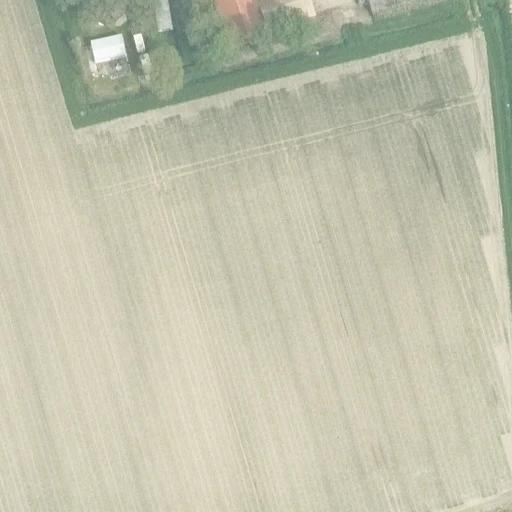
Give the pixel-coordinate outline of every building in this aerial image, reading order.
[(306,0),(207,0),(230,56),(315,23),(306,0)] [(367,0),(371,14),(422,0),(367,0)] [(90,46),(95,68),(128,60),(122,38),(90,46)] [(158,212),(141,216),(148,252),(166,247),(164,239),(187,233),(187,229),(198,227),(194,208),(182,212),(180,199),(157,204),(158,212)] [(8,259),(0,255),(0,279),(21,289),(33,262),(11,252),(8,259)] [(240,314),(206,325),(210,342),(225,338),(231,361),(259,352),(253,330),(246,332),(240,314)] [(475,354),(458,359),(467,394),(485,389),(482,375),(504,370),(497,341),(474,346),(475,354)] [(89,393),(72,390),(67,426),(85,429),(86,420),(108,423),(107,431),(120,434),(124,403),(113,401),(114,388),(91,385),(89,393)] [(397,426),(381,432),(395,465),(412,458),(409,450),(431,441),(429,437),(439,432),(432,414),(421,420),(416,408),(394,418),(397,426)] [(299,468),(283,471),(290,508),(308,503),(306,496),(328,492),(330,499),(342,497),(337,466),(325,468),(323,455),(299,460),(299,468)] [(198,471),(181,469),(177,505),(195,506),(196,498),(219,500),(220,496),(232,497),(234,478),(222,477),(223,465),(198,462),(198,471)]
